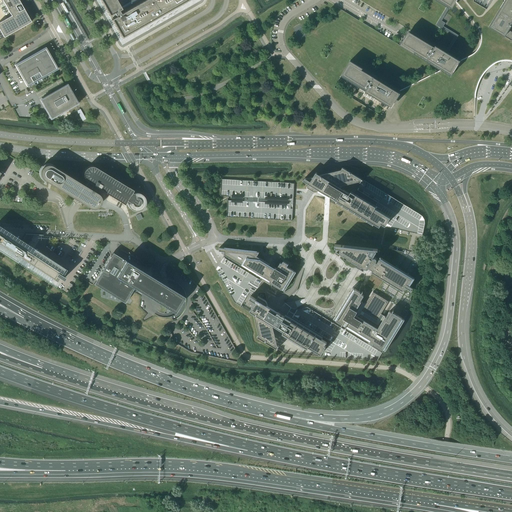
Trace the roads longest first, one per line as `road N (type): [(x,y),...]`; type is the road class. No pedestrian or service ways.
road 1 (motorway): [(511,476),(258,432),(41,370)]
road 2 (motorway): [(64,465),(217,467),(437,499)]
road 3 (motorway): [(434,185),(451,216),(457,253),(448,330),(428,375),(402,402),(372,416),(269,415)]
road 4 (motorway): [(248,445),(511,492)]
road 5 (motorway): [(269,415),(135,373),(21,321)]
road 6 (tertiary): [(182,155),(386,155),(434,185)]
road 7 (motorway): [(0,371),(248,445)]
road 8 (motorway): [(511,435),(480,398),(464,358),(469,229),(460,196)]
road 9 (motorway): [(0,402),(172,438),(248,445)]
road 10 (motorway): [(511,460),(269,415)]
road 11 (tertiary): [(424,155),(377,142),(223,143)]
road 12 (tertiary): [(148,143),(0,134)]
road 13 (tertiary): [(0,145),(145,156)]
road 14 (unclassified): [(223,143),(139,126),(112,77)]
road 15 (tertiary): [(112,77),(217,17),(227,0)]
road 16 (unclassified): [(190,249),(163,260),(127,237),(72,233)]
